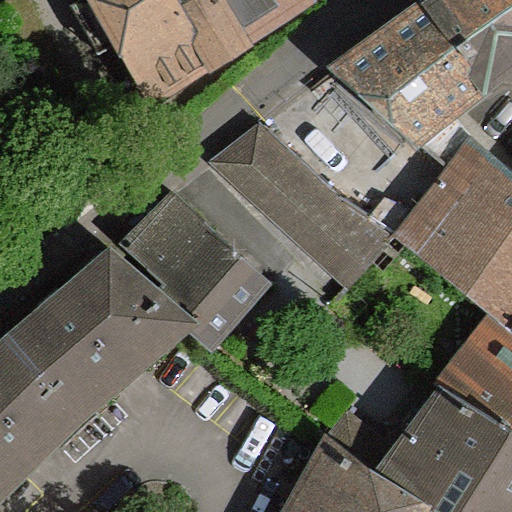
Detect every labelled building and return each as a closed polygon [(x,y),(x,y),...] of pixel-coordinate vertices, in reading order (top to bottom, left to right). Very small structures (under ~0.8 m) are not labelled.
[(100,0),(156,95),(303,0),(100,0)] [(511,0),(430,0),(429,1),(487,83),(511,65),(511,0)] [(429,1),(335,71),(416,141),(452,112),(487,83),(429,1)] [(496,318),(511,326),(511,174),(475,140),(450,173),(416,141),(335,71),(265,126),(338,197),(397,235),(496,318)] [(475,140),(452,112),(416,141),(450,173),(475,140)] [(338,197),(265,126),(217,162),(351,286),(397,235),(338,197)] [(123,243),(170,282),(217,231),(174,197),(123,243)] [(170,282),(159,294),(157,297),(188,325),(210,345),(270,279),(217,231),(170,282)] [(11,338),(82,414),(188,325),(157,297),(159,294),(111,254),(11,338)] [(511,326),(496,318),(443,389),(511,434),(511,326)] [(0,348),(0,492),(82,414),(11,338),(0,348)] [(511,511),(511,434),(443,389),(381,473),(445,511),(511,511)] [(445,511),(381,473),(334,437),(291,511),(445,511)]
